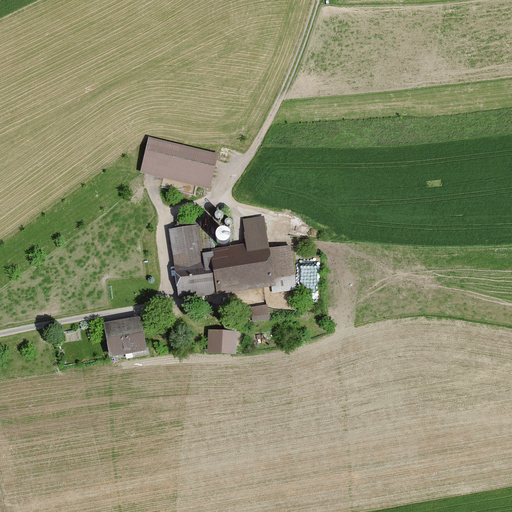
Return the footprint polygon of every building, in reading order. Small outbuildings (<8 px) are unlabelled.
[(221,160),(152,144),(144,177),(213,193),(221,160)] [(202,260),(198,231),(172,235),(182,299),(220,293),(221,299),(274,290),(275,296),(299,293),(292,251),(273,254),(267,219),(243,223),(249,259),(219,264),(218,257),(202,260)] [(269,309),(252,312),(253,320),(270,317),(269,309)] [(151,357),(143,323),(108,330),(116,365),(151,357)] [(240,357),(240,336),(209,336),(209,357),(240,357)]
